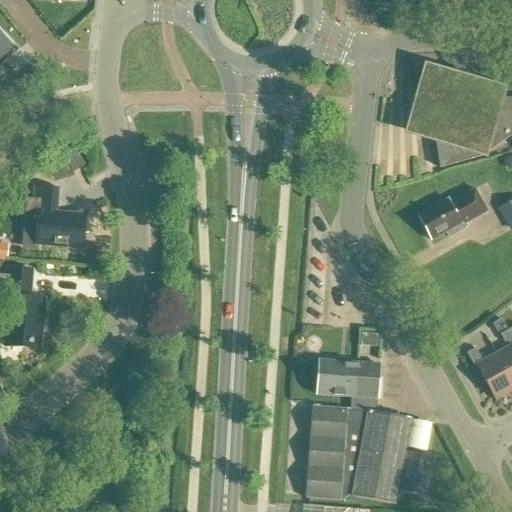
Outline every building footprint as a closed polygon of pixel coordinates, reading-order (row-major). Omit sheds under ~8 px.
[(1,35),(0,36),(0,84),(2,82),(0,79),(0,67),(17,52),(1,35)] [(506,91),(504,91),(454,68),(429,97),(428,96),(427,96),(425,96),(423,97),(422,97),(421,98),(420,100),(419,101),(418,103),(418,105),(419,106),(419,107),(420,108),(420,109),(422,111),(423,111),(425,112),(429,133),(434,133),(439,170),(487,156),(487,154),(511,136),(511,99),(499,98),(506,91)] [(69,156),(63,159),(72,175),(81,170),(85,167),(75,152),(69,156)] [(85,234),(90,234),(87,211),(76,215),(57,213),(59,189),(35,187),(33,201),(26,200),(26,215),(37,218),(27,222),(23,248),(42,251),(43,246),(66,249),(68,254),(78,254),(78,250),(83,250),(85,234)] [(463,227),(488,213),(475,190),(450,204),(448,201),(418,218),(431,242),(446,233),(449,238),(464,230),(463,227)] [(511,230),(511,201),(497,210),(510,232),(511,230)] [(40,345),(44,299),(30,298),(32,272),(7,269),(4,303),(9,303),(6,342),(40,345)] [(501,321),(492,326),(497,335),(506,330),(501,321)] [(507,350),(496,356),(511,385),(511,337),(508,331),(500,336),(507,350)] [(363,332),(362,347),(378,348),(379,333),(363,332)] [(495,402),(511,392),(511,385),(496,356),(482,363),(475,350),(466,355),(474,369),(476,368),(495,402)] [(356,399),(355,407),(376,409),(379,366),(317,362),(315,396),(356,399)] [(410,420),(375,414),(376,409),(355,407),(355,410),(315,407),(307,500),(355,504),(355,500),(394,507),(410,420)] [(405,452),(397,492),(425,497),(432,457),(405,452)]
